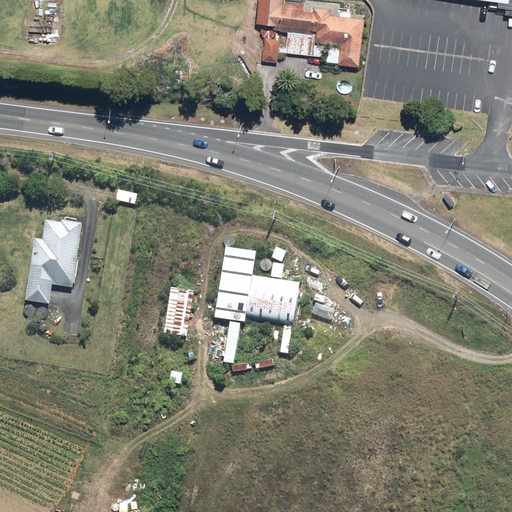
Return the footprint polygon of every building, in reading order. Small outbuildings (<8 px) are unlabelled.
[(285,0),(260,0),(258,24),(277,26),(277,30),(312,34),(312,31),(318,32),(317,43),(342,45),(341,49),(330,47),(328,62),(339,63),(339,65),(360,68),(366,19),(364,19),(364,15),(340,12),(341,4),(306,0),(306,5),(286,3),(285,0)] [(511,0),(510,0),(510,4),(500,3),(499,8),(507,9),(506,15),(511,15),(511,0)] [(281,40),(266,38),(263,62),(278,63),(281,40)] [(139,194),(119,190),(117,201),(136,205),(139,194)] [(448,194),(444,197),(451,207),(455,205),(448,194)] [(74,289),(83,225),(63,222),(63,225),(47,223),(44,242),(36,241),(27,303),(51,306),(53,286),(74,289)] [(258,254),(227,249),(216,320),(231,322),(224,363),(235,365),(242,324),(246,325),(247,319),(285,325),(281,354),(289,355),(293,328),(294,328),(301,284),(254,277),(258,254)] [(283,263),(287,253),(277,249),(273,259),(283,263)] [(196,294),(173,289),(165,335),(188,339),(196,294)] [(184,374),(172,372),(170,384),(182,386),(184,374)]
